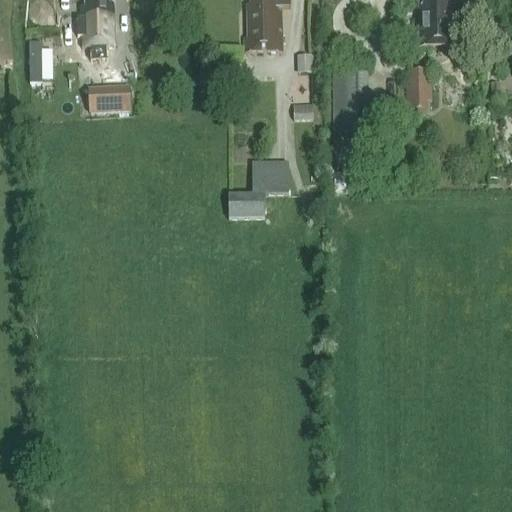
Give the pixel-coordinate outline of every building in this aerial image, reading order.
[(90,61),(107,60),(107,49),(116,48),(113,5),(109,5),(108,0),(85,0),(85,8),(81,8),(83,50),(89,49),(90,61)] [(281,10),(290,9),(289,0),(250,0),(250,14),(246,14),(246,26),(244,26),(245,55),(282,54),(281,10)] [(460,24),(459,5),(453,5),(453,0),(430,0),(423,0),(423,19),(419,23),(420,51),(462,50),(462,24),(460,24)] [(314,76),(314,58),(296,59),(297,76),(314,76)] [(0,75),(12,75),(12,61),(0,60),(0,75)] [(427,104),(431,104),(431,74),(405,74),(405,75),(405,119),(427,118),(427,104)] [(368,136),(368,75),(332,76),(333,137),(368,136)] [(499,102),(499,85),(491,86),(491,102),(499,102)] [(130,116),(129,90),(88,92),(90,117),(130,116)] [(313,123),(313,107),(293,107),(294,123),(313,123)] [(289,198),(288,165),(252,166),(252,197),(228,198),(228,222),(265,222),(264,198),(289,198)]
